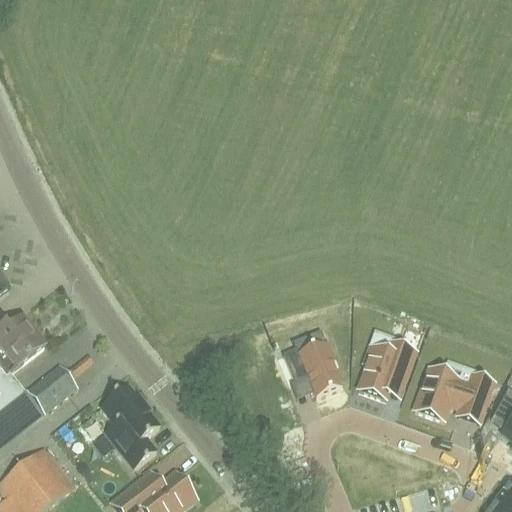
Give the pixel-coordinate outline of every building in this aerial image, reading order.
[(0,417),(25,398),(9,378),(5,381),(0,374),(0,301),(9,295),(0,281),(0,417)] [(366,371),(358,395),(385,405),(388,397),(399,401),(406,383),(415,356),(389,347),(385,357),(369,352),(363,369),(366,371)] [(293,388),(293,389),(306,384),(312,399),(315,405),(340,395),(329,369),(334,367),(326,349),(324,350),(298,360),(295,354),(294,354),(281,359),(293,388)] [(282,406),(277,393),(288,388),(275,357),(263,362),(269,377),(244,387),(260,427),(286,417),(282,406)] [(44,420),(77,394),(58,369),(25,396),(44,420)] [(429,374),(414,415),(442,425),(448,410),(459,414),(457,420),(478,427),(484,412),(492,387),(473,380),(472,380),(468,389),(457,385),(457,384),(443,379),(429,374)] [(162,431),(130,390),(103,411),(117,428),(107,436),(135,473),(158,455),(148,442),(162,431)] [(511,446),(508,451),(511,454),(511,395),(505,390),(488,422),(498,430),(500,428),(504,431),(499,436),(511,446)] [(48,511),(66,498),(73,492),(43,454),(0,488),(0,495),(13,511),(48,511)] [(160,490),(150,478),(111,509),(113,511),(186,511),(194,505),(174,479),(160,490)] [(509,489),(495,507),(501,511),(511,511),(511,489),(510,488),(509,489)]
